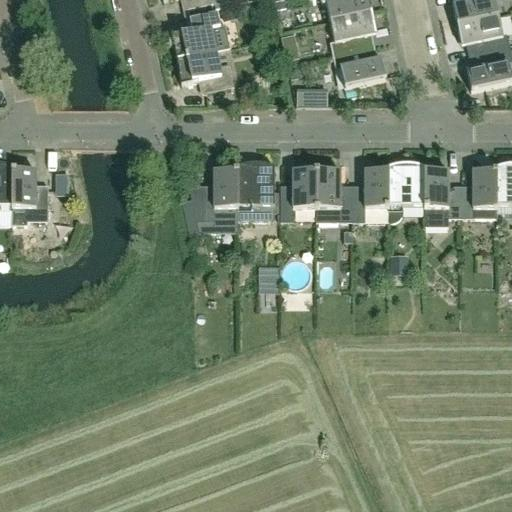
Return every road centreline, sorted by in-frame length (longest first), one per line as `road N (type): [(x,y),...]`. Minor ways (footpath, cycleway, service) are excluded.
road 1 (residential): [(429,128),(159,130)]
road 2 (residential): [(159,130),(128,0)]
road 3 (residential): [(429,128),(403,0)]
